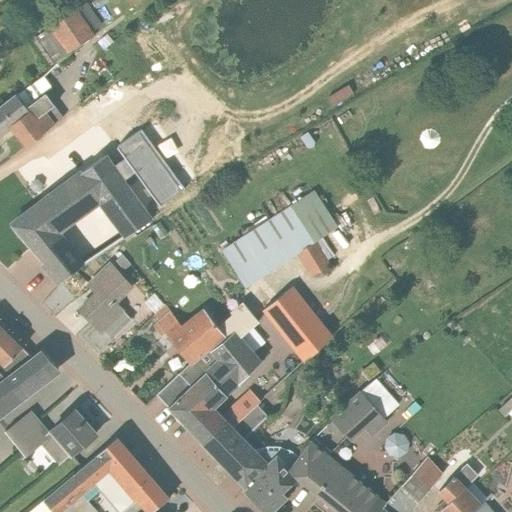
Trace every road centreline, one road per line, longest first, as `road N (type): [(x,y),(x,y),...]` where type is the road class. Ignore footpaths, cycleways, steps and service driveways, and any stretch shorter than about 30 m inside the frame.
road 1 (tertiary): [(226,511),(0,284)]
road 2 (track): [(362,252),(440,200),(511,102)]
